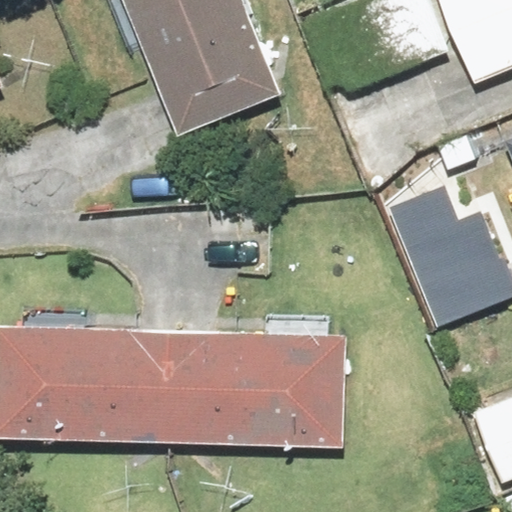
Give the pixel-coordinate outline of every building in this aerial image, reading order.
[(252,0),(131,0),(186,135),(290,92),(252,0)] [(511,0),(447,0),(480,80),(511,67),(511,0)] [(0,89),(10,86),(0,59),(0,89)] [(511,249),(491,196),(407,229),(446,328),(511,302),(511,249)] [(6,321),(3,436),(352,447),(356,332),(6,321)] [(511,400),(484,412),(511,482),(511,400)]
